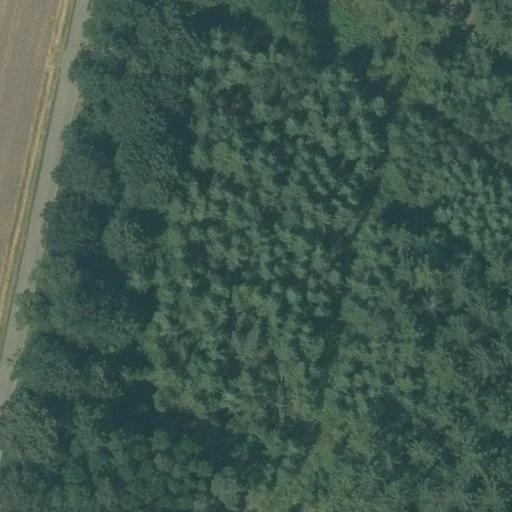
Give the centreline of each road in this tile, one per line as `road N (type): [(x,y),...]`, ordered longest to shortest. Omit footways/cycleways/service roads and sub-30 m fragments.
road 1 (track): [(275,511),(331,377),(401,121),(399,0)]
road 2 (unclassified): [(0,406),(85,0)]
